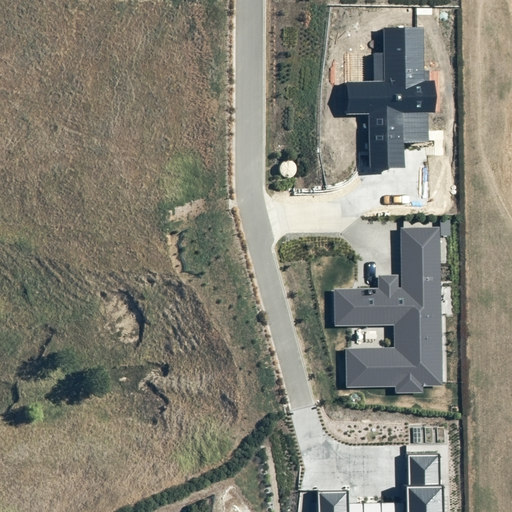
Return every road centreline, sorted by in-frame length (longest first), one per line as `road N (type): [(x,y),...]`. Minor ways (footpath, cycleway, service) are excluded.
road 1 (residential): [(246,0),(246,150),(260,214)]
road 2 (track): [(487,0),(485,139),(499,174)]
